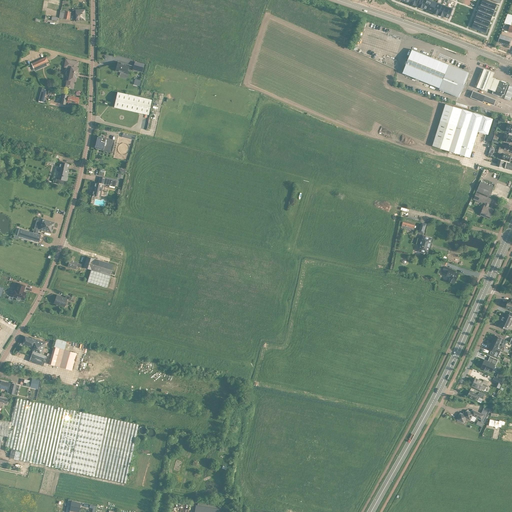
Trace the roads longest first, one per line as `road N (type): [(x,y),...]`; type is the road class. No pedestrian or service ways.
road 1 (unclassified): [(0,361),(39,297),(70,212),(89,125),(92,0)]
road 2 (tertiary): [(511,63),(356,6)]
road 3 (primary): [(439,388),(505,240)]
road 4 (primary): [(370,511),(439,388)]
road 5 (residential): [(500,293),(457,389),(439,388)]
